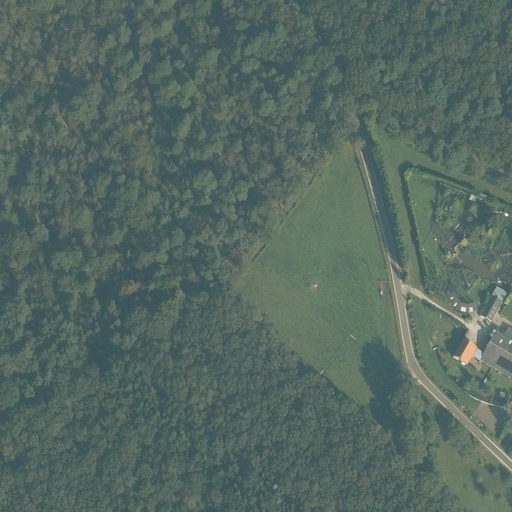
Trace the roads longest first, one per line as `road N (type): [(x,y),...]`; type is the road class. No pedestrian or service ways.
road 1 (unclassified): [(511,466),(411,362),(391,250),(348,101)]
road 2 (unclassified): [(511,180),(348,101)]
road 3 (track): [(425,511),(414,460),(414,368)]
